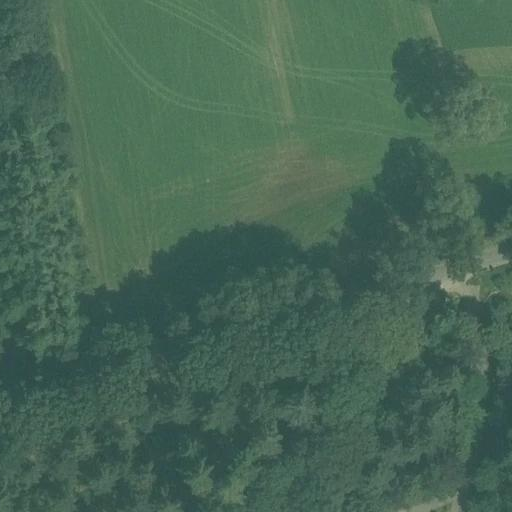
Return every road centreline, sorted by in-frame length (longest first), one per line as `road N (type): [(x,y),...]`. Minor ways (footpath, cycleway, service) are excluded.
road 1 (unclassified): [(0,398),(511,248)]
road 2 (track): [(500,251),(277,511)]
